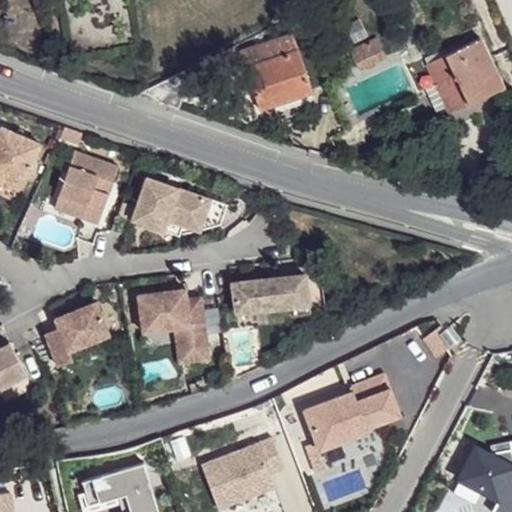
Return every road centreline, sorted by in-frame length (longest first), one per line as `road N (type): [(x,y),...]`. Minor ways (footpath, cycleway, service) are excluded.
road 1 (unclassified): [(511,238),(316,185),(0,73)]
road 2 (tertiary): [(0,452),(188,411),(286,373),(419,302),(486,280)]
road 3 (residential): [(36,290),(113,268),(249,248),(294,227)]
road 4 (residential): [(486,280),(489,317),(398,511)]
